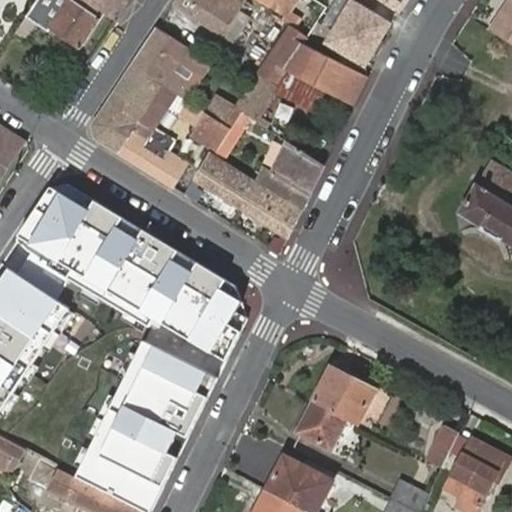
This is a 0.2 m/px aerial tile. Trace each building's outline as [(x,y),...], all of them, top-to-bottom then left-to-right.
[(40,0),(15,37),(25,44),(39,24),(44,28),(48,22),(55,26),(51,32),(82,53),(104,22),(108,16),(82,0),(40,0)] [(128,0),(82,0),(108,16),(115,20),(128,0)] [(242,0),(180,0),(175,8),(227,38),(248,3),(242,0)] [(256,0),(288,20),(303,0),(256,0)] [(378,0),(399,13),(407,0),(378,0)] [(248,3),(227,38),(238,45),(260,7),(250,1),(248,3)] [(491,32),(511,44),(511,1),(510,4),(511,5),(511,9),(509,14),(505,12),(491,32)] [(284,71),(300,41),(304,35),(282,22),(232,107),(239,111),(253,120),(257,122),(273,91),(284,71)] [(380,59),(384,41),(360,28),(345,58),(372,73),(380,59)] [(159,31),(133,70),(189,103),(215,65),(159,31)] [(356,107),(372,73),(300,41),(284,71),(325,92),(356,107)] [(166,123),(189,137),(215,152),(227,131),(239,111),(232,107),(222,123),(205,112),(189,103),(133,70),(94,126),(94,129),(100,141),(176,189),(186,172),(169,163),(175,153),(180,145),(160,131),(166,123)] [(284,71),(273,91),(313,113),(325,92),(284,71)] [(214,97),(205,112),(222,123),(232,107),(214,97)] [(239,111),(227,131),(241,140),(253,120),(239,111)] [(0,175),(3,177),(27,142),(15,135),(0,124),(0,175)] [(227,131),(215,152),(229,161),(241,140),(227,131)] [(288,141),(276,162),(313,185),(324,163),(288,141)] [(191,179),(290,238),(300,219),(297,216),(301,207),(257,179),(229,161),(215,152),(212,155),(207,151),(191,179)] [(186,172),(192,164),(175,153),(169,163),(186,172)] [(511,170),(493,158),(458,213),(511,247),(511,170)] [(257,179),(301,207),(313,185),(276,162),(271,173),(262,167),(257,179)] [(47,193),(22,234),(227,355),(248,319),(238,285),(77,183),(47,193)] [(0,267),(0,420),(75,309),(3,262),(0,267)] [(155,511),(219,375),(145,338),(76,476),(146,511),(155,511)] [(349,421),(359,427),(378,391),(334,367),(315,404),(349,421)] [(349,421),(315,404),(300,434),(334,451),(349,421)] [(73,469),(92,428),(67,416),(47,457),(73,469)] [(447,425),(427,462),(443,471),(463,433),(447,425)] [(0,458),(18,469),(27,450),(0,436),(0,458)] [(511,458),(475,439),(450,488),(465,496),(460,506),(471,511),(479,511),(498,477),(502,480),(511,460),(511,458)] [(48,461),(42,458),(31,478),(44,486),(55,465),(48,461)] [(286,458),(269,490),(306,510),(310,511),(318,511),(334,482),(286,458)] [(49,489),(94,511),(146,511),(76,476),(60,468),(49,489)] [(404,480),(394,499),(420,511),(422,511),(431,493),(404,480)] [(304,511),(306,510),(269,490),(257,511),(304,511)] [(511,511),(511,496),(503,510),(508,511),(511,511)] [(420,511),(394,499),(386,511),(420,511)]
